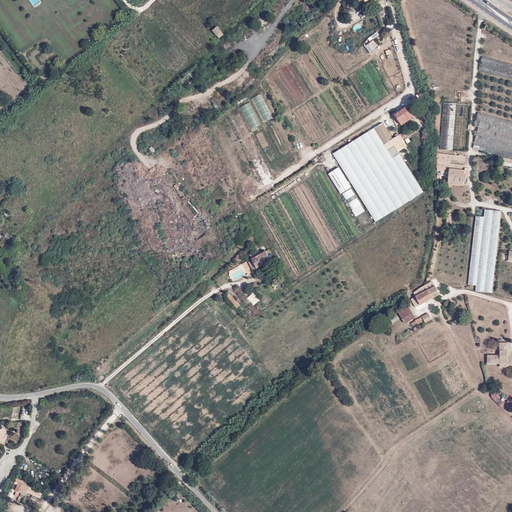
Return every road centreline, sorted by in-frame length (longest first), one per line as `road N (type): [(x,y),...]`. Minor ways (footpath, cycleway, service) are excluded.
road 1 (residential): [(390,0),(410,71),(408,94),(205,226)]
road 2 (track): [(342,511),(398,444),(476,387),(443,316)]
road 3 (residential): [(246,282),(217,289),(99,387)]
road 4 (unclassified): [(99,387),(215,511)]
